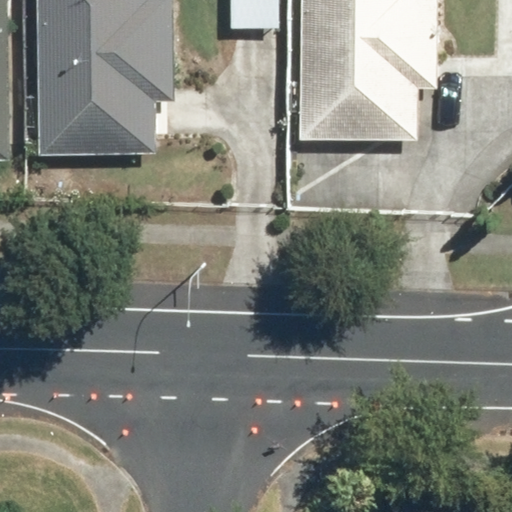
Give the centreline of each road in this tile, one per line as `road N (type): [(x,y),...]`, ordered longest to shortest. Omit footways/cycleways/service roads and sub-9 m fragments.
road 1 (unclassified): [(198,352),(511,362)]
road 2 (unclassified): [(0,353),(198,352)]
road 3 (residential): [(193,511),(198,352)]
